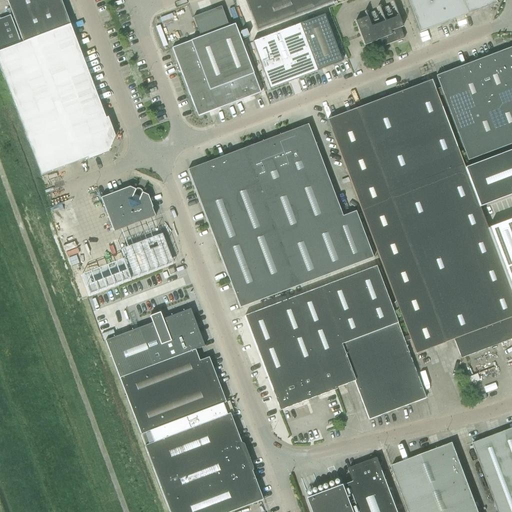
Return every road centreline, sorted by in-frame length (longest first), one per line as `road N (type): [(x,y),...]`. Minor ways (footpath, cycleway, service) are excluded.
road 1 (unclassified): [(159,154),(276,454),(302,460),(511,406)]
road 2 (track): [(0,172),(125,511)]
road 3 (unclassified): [(185,144),(511,21)]
road 4 (unclassified): [(85,0),(146,159)]
road 5 (unclassified): [(185,144),(130,0)]
